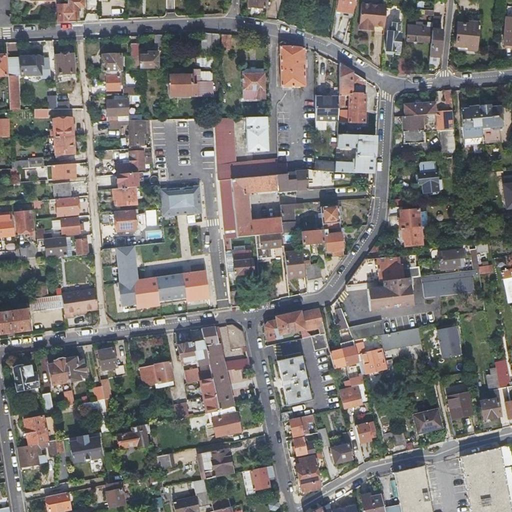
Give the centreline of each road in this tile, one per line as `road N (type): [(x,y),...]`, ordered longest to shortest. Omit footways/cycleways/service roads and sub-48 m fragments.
road 1 (residential): [(0,33),(272,29),(352,60),(391,86)]
road 2 (residential): [(248,315),(322,298),(372,236),(391,86)]
road 3 (residential): [(0,349),(248,315)]
road 4 (residential): [(290,511),(381,460),(511,432)]
road 5 (residential): [(289,511),(248,315)]
road 6 (unknown): [(381,189),(256,198)]
road 7 (residential): [(391,86),(511,77)]
